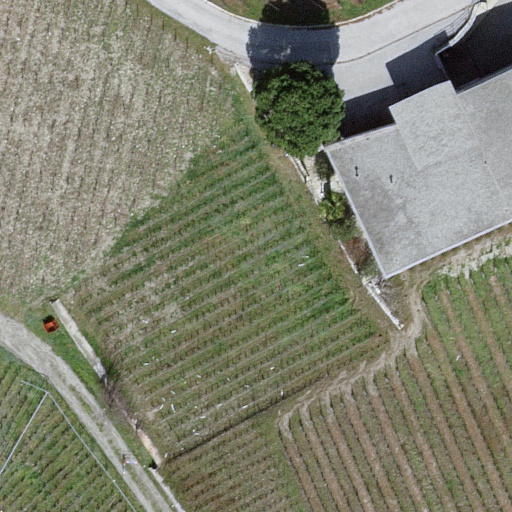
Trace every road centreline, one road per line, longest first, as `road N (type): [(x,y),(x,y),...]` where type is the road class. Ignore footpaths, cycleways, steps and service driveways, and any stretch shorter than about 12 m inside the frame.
road 1 (unclassified): [(452,0),(355,46),(270,56),(162,19),(138,0)]
road 2 (track): [(0,345),(82,419),(143,511)]
